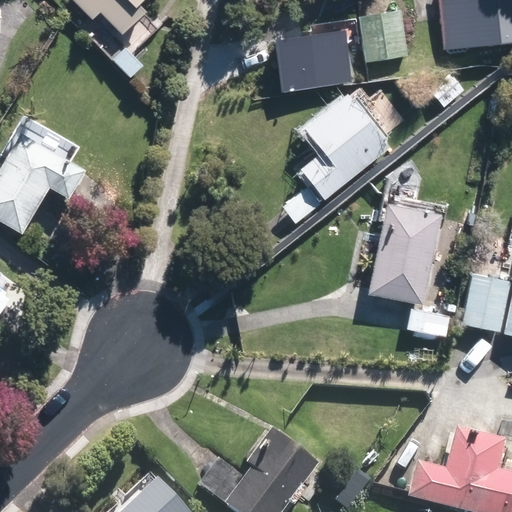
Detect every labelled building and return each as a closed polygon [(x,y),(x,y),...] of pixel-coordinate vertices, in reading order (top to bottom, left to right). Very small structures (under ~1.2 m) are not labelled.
[(133,0),(78,0),(111,34),(132,14),(126,8),(133,0)] [(442,0),(448,46),(511,38),(511,13),(510,0),(442,0)] [(394,11),(354,17),(360,60),(401,54),(394,11)] [(121,49),(107,62),(124,81),(138,68),(121,49)] [(445,76),(430,89),(442,104),(457,91),(445,76)] [(320,151),(300,167),(322,193),(381,145),(342,97),(302,129),(320,151)] [(74,166),(17,134),(0,163),(0,215),(16,225),(41,179),(61,190),(74,166)] [(305,188),(283,205),(294,220),(316,203),(305,188)] [(431,215),(383,205),(366,289),(414,298),(431,215)] [(501,284),(467,278),(458,324),(491,331),(501,284)] [(442,315),(402,310),(399,333),(439,338),(442,315)] [(442,473),(415,466),(407,496),(469,511),(511,511),(511,481),(488,475),(496,443),(453,432),(442,473)] [(234,511),(275,511),(310,467),(273,439),(224,504),(234,511)] [(179,511),(155,485),(126,511),(179,511)]
